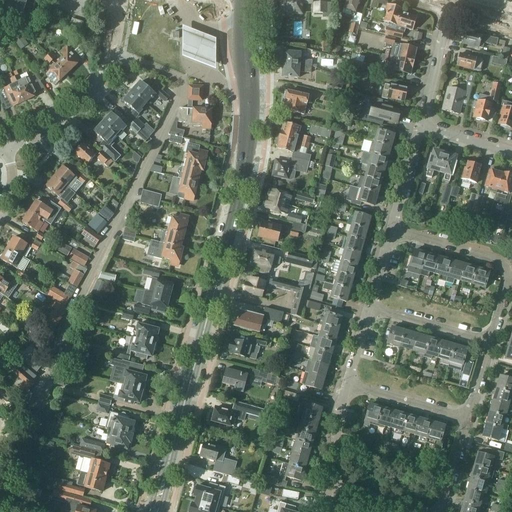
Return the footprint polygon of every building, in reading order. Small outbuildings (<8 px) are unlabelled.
[(41,0),(0,0),(0,16),(33,28),(41,0)] [(281,0),(281,14),(302,14),(302,5),(312,5),(312,14),(327,14),(327,2),(313,3),(313,0),(281,0)] [(355,17),(360,0),(346,0),(344,9),(343,13),(350,16),(355,17)] [(396,30),(402,11),(402,9),(390,5),(385,21),(391,23),(389,28),(387,27),(385,34),(394,37),(396,30)] [(410,13),(402,11),(396,30),(394,37),(402,39),(406,28),(413,30),(417,17),(409,15),(410,13)] [(72,19),(71,24),(82,28),(84,23),(72,19)] [(359,25),(351,23),(349,33),(357,35),(359,25)] [(217,39),(183,26),(183,58),(217,71),(217,39)] [(498,39),(473,33),(473,34),(466,32),(463,44),(483,48),(484,43),(496,46),(498,39)] [(23,37),(23,36),(21,38),(15,42),(20,48),(27,43),(23,37)] [(385,36),(384,43),(394,45),(395,38),(385,36)] [(383,54),(414,62),(416,54),(417,54),(418,49),(401,45),(399,52),(392,50),(387,49),(386,54),(383,54)] [(334,46),(332,53),(339,54),(341,48),(334,46)] [(503,47),(501,58),(507,59),(510,49),(503,47)] [(66,56),(57,66),(65,75),(79,61),(67,49),(63,53),(66,56)] [(285,52),(284,65),(311,67),(311,66),(312,66),(312,60),(300,60),(300,53),(285,52)] [(47,56),(52,61),(55,58),(51,53),(47,56)] [(414,62),(383,54),(381,59),(389,61),(387,71),(404,76),(405,73),(412,74),(413,70),(412,69),(414,62)] [(470,57),(460,55),(457,66),(473,70),(481,72),(481,69),(482,65),(484,59),(470,56),(470,57)] [(52,61),(47,56),(43,60),(48,65),(52,61)] [(505,67),(507,60),(493,57),(491,64),(505,67)] [(352,71),(363,74),(366,64),(352,60),(349,70),(352,71)] [(311,67),(284,65),(283,77),(299,78),(299,72),(311,73),(311,67)] [(65,75),(57,66),(48,75),(56,84),(65,75)] [(19,76),(16,71),(13,72),(16,78),(14,78),(26,102),(38,96),(30,78),(22,82),(19,76)] [(368,75),(363,74),(352,71),(350,77),(366,82),(368,75)] [(8,75),(10,80),(13,86),(6,89),(5,87),(0,89),(0,95),(3,106),(11,102),(14,107),(26,102),(14,78),(14,79),(11,73),(8,75)] [(130,91),(145,104),(150,99),(152,100),(156,95),(152,90),(151,92),(140,82),(137,87),(135,85),(130,91)] [(467,82),(466,85),(460,84),(458,92),(448,89),(443,108),(449,110),(448,112),(459,114),(463,99),(468,101),(472,87),(473,83),(467,82)] [(382,98),(388,99),(388,97),(404,101),(407,88),(390,84),(390,85),(385,84),(382,98)] [(493,84),(492,89),(490,98),(480,95),(478,102),(478,103),(474,102),(473,108),(476,109),(474,118),(487,121),(491,105),(492,101),(498,102),(502,86),(493,84)] [(188,101),(192,101),(203,102),(203,86),(188,85),(187,101),(188,101)] [(327,86),(325,94),(339,98),(341,89),(327,86)] [(312,97),(289,91),(285,90),(281,109),(304,115),(307,103),(310,104),(312,97)] [(145,104),(130,91),(126,96),(127,97),(123,101),(133,110),(130,113),(135,118),(141,111),(140,110),(145,104)] [(366,96),(364,102),(373,104),(370,116),(373,117),(371,123),(382,125),(384,120),(397,123),(400,111),(381,106),(383,100),(366,96)] [(322,106),(333,108),(334,103),(335,100),(324,98),(323,101),(322,106)] [(511,103),(503,101),(502,106),(503,107),(500,115),(502,116),(499,125),(511,128),(511,126),(511,103)] [(186,109),(179,109),(176,118),(178,119),(178,123),(187,123),(186,126),(193,127),(194,123),(203,124),(203,127),(210,127),(212,110),(192,109),(186,109)] [(101,121),(117,137),(126,127),(111,114),(108,117),(106,116),(101,121)] [(339,117),(337,124),(345,126),(350,127),(352,120),(339,117)] [(137,119),(133,123),(141,131),(149,138),(154,132),(146,124),(144,126),(137,119)] [(120,157),(109,145),(117,137),(101,121),(96,126),(98,128),(94,132),(103,140),(97,147),(102,151),(105,153),(115,162),(117,160),(120,157)] [(141,131),(133,123),(129,128),(137,135),(141,131)] [(298,135),(300,128),(283,123),(280,136),(297,140),(298,137),(298,135)] [(329,139),(331,131),(312,126),(310,134),(329,139)] [(373,142),(391,147),(394,135),(395,131),(380,126),(379,130),(376,139),(374,138),(373,142)] [(340,144),(343,134),(336,132),(332,142),(340,144)] [(182,139),(170,136),(169,142),(181,145),(182,139)] [(276,148),(293,153),(291,158),(309,162),(310,156),(305,155),(307,149),(307,150),(309,144),(301,142),(297,141),(297,140),(280,136),(276,148)] [(369,153),(387,159),(391,147),(373,142),(373,143),(372,142),(369,153)] [(95,156),(82,144),(74,153),(86,164),(87,165),(95,156)] [(185,167),(200,170),(203,171),(207,154),(198,152),(199,146),(189,144),(187,153),(188,153),(185,167)] [(105,153),(102,151),(96,158),(103,165),(104,164),(107,167),(113,162),(109,158),(110,158),(105,153)] [(434,169),(440,171),(445,154),(435,151),(433,157),(432,156),(427,170),(426,177),(431,178),(434,169)] [(387,159),(369,153),(365,165),(369,166),(384,171),(387,159)] [(455,157),(445,154),(440,171),(446,173),(443,181),(449,183),(455,163),(453,163),(455,157)] [(325,166),(333,168),(336,157),(328,155),(325,166)] [(291,158),(290,162),(275,160),(273,175),(288,178),(287,180),(291,181),(294,178),(296,171),(306,174),(307,168),(312,170),(314,164),(309,162),(291,158)] [(467,163),(460,187),(468,190),(470,182),(475,184),(480,166),(467,163)] [(91,169),(87,165),(86,164),(81,170),(86,175),(91,169)] [(384,171),(369,166),(362,164),(360,170),(367,172),(365,178),(381,182),(384,171)] [(55,176),(54,177),(68,188),(74,194),(87,178),(82,174),(77,180),(76,179),(76,178),(70,173),(72,170),(68,166),(66,169),(63,167),(59,172),(57,171),(55,174),(55,176)] [(152,172),(164,175),(166,169),(153,166),(152,172)] [(200,170),(185,167),(181,166),(181,168),(178,169),(177,173),(179,175),(178,179),(182,180),(197,183),(200,170)] [(132,177),(135,171),(130,167),(126,172),(132,177)] [(496,194),(497,190),(502,173),(495,171),(495,172),(490,170),(485,187),(490,188),(489,192),(496,194)] [(508,215),(511,205),(508,205),(511,194),(509,193),(511,183),(511,175),(508,174),(509,173),(504,172),(504,173),(502,173),(497,190),(496,194),(494,201),(505,204),(499,225),(505,226),(507,219),(508,215)] [(357,188),(362,190),(377,194),(381,182),(365,178),(360,176),(357,188)] [(69,201),(71,199),(73,196),(74,194),(68,188),(54,177),(46,187),(58,197),(59,198),(61,200),(62,199),(67,203),(69,201)] [(182,180),(178,179),(174,178),(170,194),(178,196),(178,198),(184,199),(184,198),(192,200),(197,183),(182,180)] [(419,183),(416,193),(422,195),(425,185),(419,183)] [(318,184),(314,197),(323,199),(327,187),(318,184)] [(440,204),(447,206),(453,186),(446,184),(440,204)] [(362,190),(350,186),(346,201),(351,202),(350,204),(360,206),(361,202),(374,206),(377,194),(362,190)] [(142,190),(141,197),(160,202),(162,195),(142,190)] [(270,190),(267,199),(284,204),(285,199),(294,202),(295,199),(306,202),(308,194),(294,191),(293,196),(285,194),(285,192),(277,190),(276,191),(270,190)] [(474,205),(477,195),(471,194),(466,211),(470,212),(469,214),(472,214),(474,206),(474,205)] [(484,197),(477,195),(474,205),(481,207),(484,197)] [(160,202),(141,197),(139,203),(159,207),(160,202)] [(61,200),(58,204),(63,208),(62,208),(68,213),(70,211),(71,209),(65,205),(67,203),(62,199),(61,200)] [(284,204),(267,199),(265,208),(271,209),(271,211),(279,213),(280,212),(287,214),(288,209),(283,208),(284,204)] [(29,211),(44,220),(51,224),(61,208),(51,201),(47,206),(36,200),(29,211)] [(335,203),(333,210),(345,213),(347,206),(335,203)] [(474,206),(472,214),(471,218),(478,220),(481,208),(474,206)] [(102,209),(98,214),(107,222),(111,217),(102,209)] [(44,220),(29,211),(23,222),(37,231),(44,220)] [(355,213),(352,225),(367,230),(371,217),(355,213)] [(293,222),(301,224),(302,217),(288,214),(286,221),(293,222)] [(168,231),(183,235),(187,219),(179,217),(178,220),(171,218),(168,231)] [(107,223),(106,223),(101,218),(92,229),(98,234),(104,227),(107,223)] [(282,225),(274,223),(274,222),(263,220),(259,236),(278,240),(282,225)] [(307,226),(301,224),(293,222),(290,236),(303,239),(307,226)] [(367,230),(352,225),(348,238),(364,242),(367,230)] [(124,227),(123,233),(135,237),(137,230),(124,227)] [(86,228),(81,235),(96,245),(101,239),(86,228)] [(160,243),(164,244),(180,248),(183,235),(168,231),(168,232),(163,230),(160,243)] [(44,236),(39,232),(36,238),(41,241),(44,236)] [(135,237),(123,233),(121,240),(133,243),(135,237)] [(8,248),(24,257),(31,246),(15,237),(8,248)] [(348,238),(345,249),(360,253),(364,242),(348,238)] [(37,251),(41,243),(35,240),(31,248),(37,251)] [(67,257),(71,249),(61,243),(57,251),(67,257)] [(183,249),(180,248),(164,244),(161,258),(170,261),(169,266),(178,268),(183,249)] [(24,257),(8,248),(2,260),(17,269),(24,257)] [(360,253),(345,249),(342,261),(357,265),(360,253)] [(89,259),(73,250),(68,258),(84,267),(89,259)] [(268,276),(270,269),(272,262),(280,264),(281,258),(273,256),(274,254),(256,250),(252,265),(259,266),(257,273),(268,276)] [(423,269),(427,253),(414,250),(409,265),(408,268),(407,272),(421,276),(421,274),(423,269)] [(288,252),(286,263),(315,270),(318,260),(314,258),(288,252)] [(427,253),(423,269),(421,274),(429,276),(430,271),(435,273),(440,257),(427,253)] [(452,261),(440,257),(435,273),(440,274),(439,279),(446,281),(452,261)] [(338,273),(354,277),(357,265),(342,261),(335,260),(332,271),(338,273)] [(464,264),(452,261),(446,281),(453,284),(455,278),(460,280),(464,264)] [(69,268),(75,271),(68,283),(76,288),(83,276),(84,276),(87,270),(73,262),(69,268)] [(464,264),(460,280),(465,281),(463,286),(471,288),(477,268),(464,264)] [(143,274),(158,278),(160,272),(144,268),(143,274)] [(477,268),(471,288),(478,291),(480,286),(485,287),(490,271),(477,268)] [(19,269),(15,277),(20,280),(24,272),(19,269)] [(67,283),(69,278),(58,272),(55,276),(67,283)] [(114,276),(104,273),(102,273),(99,278),(98,278),(98,279),(113,283),(114,283),(116,276),(114,276)] [(354,277),(338,273),(335,286),(350,290),(354,277)] [(317,274),(315,281),(323,283),(325,277),(317,274)] [(0,293),(8,299),(16,288),(18,284),(13,280),(10,285),(5,281),(6,281),(0,277),(0,293)] [(308,291),(286,285),(268,280),(267,284),(248,278),(244,292),(261,297),(263,289),(269,291),(270,287),(295,294),(289,315),(301,319),(304,307),(306,300),(308,291)] [(145,290),(144,291),(168,297),(172,284),(157,280),(152,279),(149,291),(145,290)] [(299,282),(298,287),(310,290),(312,283),(304,281),(303,282),(302,283),(299,282)] [(350,290),(335,286),(324,283),(322,289),(333,292),(331,297),(347,301),(350,290)] [(319,287),(314,285),(310,299),(322,303),(324,295),(317,293),(319,287)] [(52,287),(47,296),(64,306),(69,298),(52,287)] [(165,311),(168,297),(144,291),(141,304),(165,311)] [(306,300),(304,307),(307,308),(319,312),(321,305),(306,300)] [(135,305),(133,312),(148,316),(149,309),(135,305)] [(284,313),(264,308),(262,318),(239,312),(235,326),(258,333),(260,324),(266,325),(267,321),(281,324),(284,313)] [(121,317),(132,320),(133,313),(123,311),(121,317)] [(62,318),(52,312),(44,323),(54,330),(62,318)] [(319,324),(323,325),(338,330),(342,317),(326,312),(325,318),(321,317),(319,324)] [(137,338),(154,343),(158,330),(137,324),(136,330),(139,331),(137,338)] [(338,330),(323,325),(319,337),(335,342),(338,330)] [(400,347),(405,331),(392,327),(387,343),(400,347)] [(405,331),(400,347),(413,350),(417,335),(405,331)] [(417,335),(413,350),(417,352),(416,355),(424,357),(430,338),(417,335)] [(154,343),(137,338),(131,337),(129,345),(132,346),(130,351),(136,353),(135,356),(146,359),(147,355),(151,357),(154,343)] [(335,342),(319,337),(316,349),(331,354),(335,342)] [(442,342),(430,338),(424,357),(431,359),(432,356),(438,357),(442,342)] [(49,347),(38,339),(33,345),(44,354),(49,347)] [(255,346),(234,340),(233,342),(231,341),(229,350),(231,351),(230,353),(252,359),(257,360),(261,345),(265,346),(270,347),(271,343),(266,342),(257,339),(255,346)] [(442,342),(438,357),(442,359),(441,364),(449,366),(455,345),(442,342)] [(465,364),(464,363),(468,349),(455,345),(449,366),(456,368),(463,370),(463,371),(462,374),(470,376),(474,363),(466,361),(465,364)] [(331,354),(316,349),(310,348),(308,356),(309,356),(308,360),(312,362),(328,366),(331,354)] [(24,362),(19,369),(33,380),(38,374),(36,372),(42,365),(37,361),(41,356),(34,350),(24,362)] [(113,357),(130,361),(131,354),(114,350),(113,357)] [(295,351),(294,356),(302,359),(303,353),(295,351)] [(110,362),(109,366),(113,367),(119,368),(120,368),(122,362),(111,359),(110,362)] [(328,366),(312,362),(308,360),(307,365),(311,366),(309,373),(325,377),(328,366)] [(122,361),(122,362),(120,368),(119,368),(116,383),(124,385),(142,390),(145,376),(141,375),(144,366),(122,361)] [(234,390),(242,392),(247,375),(226,369),(222,384),(234,387),(234,390)] [(276,377),(268,374),(253,369),(251,376),(262,379),(261,382),(274,386),(274,384),(278,385),(279,379),(276,378),(276,377)] [(16,385),(12,390),(21,397),(30,387),(34,382),(32,381),(22,372),(18,377),(23,382),(18,387),(16,385)] [(309,373),(305,372),(302,384),(305,385),(305,386),(321,390),(325,377),(309,373)] [(508,378),(499,376),(496,388),(511,392),(511,389),(511,378),(509,377),(508,378)] [(299,384),(298,383),(287,380),(285,386),(285,387),(297,391),(299,384)] [(115,383),(117,383),(112,400),(132,405),(133,402),(138,403),(142,390),(124,385),(116,383),(115,383)] [(511,392),(496,388),(492,400),(508,405),(511,392)] [(300,396),(282,391),(280,397),(298,402),(300,396)] [(98,403),(110,406),(112,397),(100,394),(98,403)] [(492,400),(489,412),(504,416),(508,405),(492,400)] [(299,402),(296,414),(318,420),(321,408),(307,404),(306,404),(299,402)] [(107,414),(109,406),(98,403),(96,411),(107,414)] [(212,413),(211,419),(212,420),(212,421),(233,427),(235,421),(235,419),(244,422),(244,421),(245,416),(246,414),(249,415),(263,419),(264,419),(266,412),(267,412),(236,403),(236,404),(233,413),(215,408),(214,414),(212,413)] [(377,426),(382,408),(369,404),(363,425),(369,427),(370,424),(377,426)] [(382,408),(377,426),(377,427),(384,429),(385,426),(390,428),(395,412),(382,408)] [(109,412),(105,428),(132,435),(134,428),(132,428),(134,423),(128,422),(129,418),(109,412)] [(407,415),(395,412),(390,428),(395,429),(394,433),(401,435),(407,415)] [(489,412),(485,424),(501,429),(507,430),(508,426),(503,422),(504,416),(489,412)] [(318,420),(296,414),(296,415),(302,416),(298,429),(314,433),(318,420)] [(420,419),(407,415),(401,435),(409,437),(410,434),(415,435),(420,419)] [(420,419),(415,435),(420,436),(419,440),(426,442),(432,422),(420,419)] [(436,424),(432,422),(426,442),(433,444),(432,448),(440,451),(443,442),(440,442),(443,434),(448,436),(451,428),(445,426),(440,425),(441,422),(437,421),(436,424)] [(501,429),(485,424),(482,437),(497,441),(501,429)] [(132,435),(105,428),(105,429),(109,430),(105,444),(126,450),(128,443),(130,444),(132,435)] [(298,429),(295,441),(310,445),(314,433),(298,429)] [(104,445),(82,439),(80,446),(102,452),(104,445)] [(295,441),(291,453),(307,457),(310,445),(295,441)] [(203,443),(199,457),(216,461),(222,463),(220,473),(233,476),(236,463),(223,459),(226,450),(219,448),(203,443)] [(94,451),(78,447),(74,446),(71,455),(81,458),(81,459),(83,460),(80,472),(81,472),(105,479),(108,465),(99,463),(102,453),(94,451)] [(405,454),(409,456),(410,450),(398,447),(396,452),(405,454)] [(480,451),(480,453),(477,452),(474,466),(493,471),(497,459),(502,460),(504,453),(485,447),(484,452),(480,451)] [(258,448),(256,454),(266,457),(268,450),(258,448)] [(282,462),(282,463),(303,469),(307,457),(291,453),(288,464),(282,462)] [(303,469),(282,463),(277,479),(265,475),(263,481),(279,486),(281,480),(283,481),(285,476),(300,481),(301,475),(303,476),(305,470),(303,469)] [(474,466),(470,477),(486,481),(490,483),(493,471),(474,466)] [(105,479),(81,472),(78,485),(84,487),(84,488),(101,492),(105,479)] [(486,481),(470,477),(467,489),(482,493),(486,481)] [(85,490),(74,487),(67,485),(67,484),(56,481),(56,482),(54,481),(52,489),(72,494),(83,497),(85,490)] [(247,481),(246,488),(257,491),(259,485),(247,481)] [(197,487),(194,497),(197,497),(195,501),(219,508),(225,488),(219,486),(217,493),(214,492),(214,491),(207,490),(206,489),(206,490),(197,487)] [(467,489),(463,501),(479,506),(482,493),(467,489)] [(54,490),(52,497),(66,501),(65,503),(67,504),(65,511),(68,511),(95,511),(89,510),(89,509),(79,506),(81,498),(54,490)] [(287,491),(285,498),(297,500),(299,494),(287,491)] [(192,504),(189,511),(218,511),(219,508),(195,501),(194,505),(192,504)] [(463,501),(460,511),(477,511),(479,506),(463,501)] [(280,503),(276,511),(288,511),(284,511),(286,504),(280,503)]
